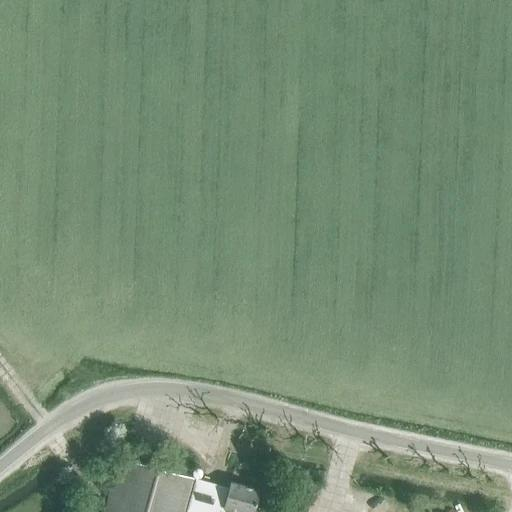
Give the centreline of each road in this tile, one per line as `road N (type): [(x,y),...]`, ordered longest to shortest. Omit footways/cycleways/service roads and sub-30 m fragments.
road 1 (unclassified): [(511,466),(207,392),(147,388),(83,407),(0,467)]
road 2 (track): [(0,365),(93,492),(90,511)]
